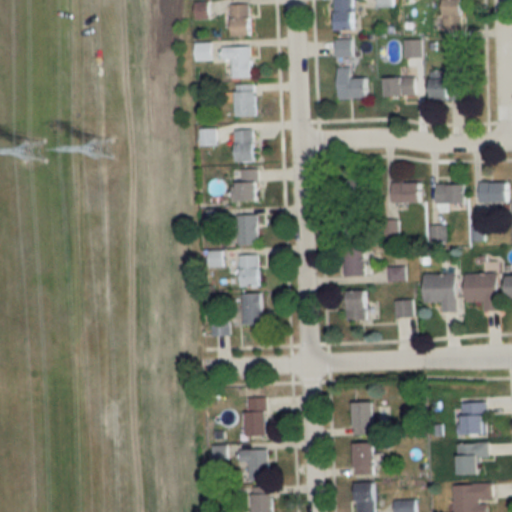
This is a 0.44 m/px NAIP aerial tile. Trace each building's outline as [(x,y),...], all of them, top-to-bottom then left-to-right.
[(335,0),(336,30),(355,30),(354,0),(335,0)] [(444,0),(444,30),(463,30),(463,0),(444,0)] [(197,4),(197,17),(208,17),(208,4),(197,4)] [(252,35),(252,4),(233,4),(233,35),(252,35)] [(422,57),(422,38),(405,38),(405,57),(422,57)] [(337,39),(337,56),(354,56),(354,39),(337,39)] [(224,47),(224,58),(234,58),(234,77),(253,77),(253,47),(224,47)] [(432,98),(464,98),(464,79),(449,79),(449,70),(432,70),(432,98)] [(369,97),(368,76),(338,77),(338,98),(369,97)] [(386,76),(386,95),(417,95),(417,76),(386,76)] [(257,84),(237,84),(237,115),(257,115),(257,84)] [(202,144),(218,144),(218,128),(202,128),(202,144)] [(237,161),(256,161),(256,129),(237,129),(237,161)] [(259,200),(259,168),(240,168),(240,186),(235,186),(235,200),(259,200)] [(373,198),(373,178),(344,178),(344,198),(373,198)] [(422,182),(393,182),(393,202),(422,202),(422,182)] [(481,202),(509,202),(509,182),(481,182),(481,202)] [(466,202),(466,184),(437,184),(437,202),(466,202)] [(259,214),(240,214),(240,244),(259,244),(259,214)] [(360,225),(348,226),(349,239),(361,238),(360,225)] [(366,246),(346,246),(346,275),(366,275),(366,246)] [(262,255),(242,255),(242,286),(262,286),(262,255)] [(391,279),(405,279),(405,266),(391,266),(391,279)] [(501,272),(468,272),(468,301),(485,301),(485,310),(501,310),(501,272)] [(427,301),(445,301),(445,311),(459,311),(459,273),(427,273),(427,301)] [(367,320),(367,290),(348,290),(348,320),(367,320)] [(245,293),(245,323),(264,323),(264,293),(245,293)] [(396,300),(396,317),(415,317),(415,300),(396,300)] [(231,333),(231,318),(214,318),(214,333),(231,333)] [(248,397),(249,436),(269,436),(268,396),(248,397)] [(355,401),(355,434),(374,434),(374,401),(355,401)] [(489,401),(462,401),(462,434),(489,434),(489,401)] [(375,442),(355,442),(355,474),(375,474),(375,442)] [(491,457),(491,442),(460,442),(460,473),(482,473),(482,457),(491,457)] [(251,479),(270,479),(270,448),(241,448),(241,461),(251,461),(251,479)] [(375,511),(375,482),(357,482),(357,511),(375,511)] [(492,511),(491,483),(454,484),(455,511),(492,511)] [(274,511),(275,486),(254,486),(254,511),(274,511)] [(416,511),(416,498),(396,498),(395,511),(416,511)]
